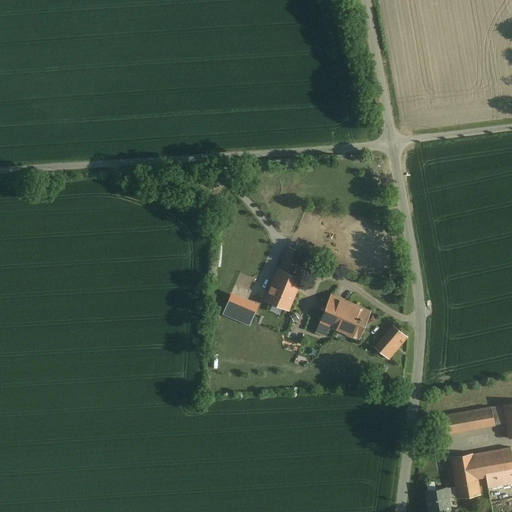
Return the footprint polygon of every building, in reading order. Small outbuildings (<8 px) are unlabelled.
[(304,250),(288,244),(265,300),(290,310),(303,277),(294,274),(304,250)] [(370,312),(331,295),(319,323),(358,340),(370,312)] [(392,332),(379,346),(392,357),(404,343),(392,332)] [(511,434),(511,396),(441,412),(446,433),(499,421),(503,437),(511,434)] [(511,454),(511,447),(451,458),(456,487),(457,497),(458,499),(480,495),(477,479),(486,477),(488,488),(511,484),(511,454)] [(456,487),(446,488),(448,498),(457,497),(456,487)] [(446,488),(426,491),(429,511),(450,511),(448,498),(446,488)]
